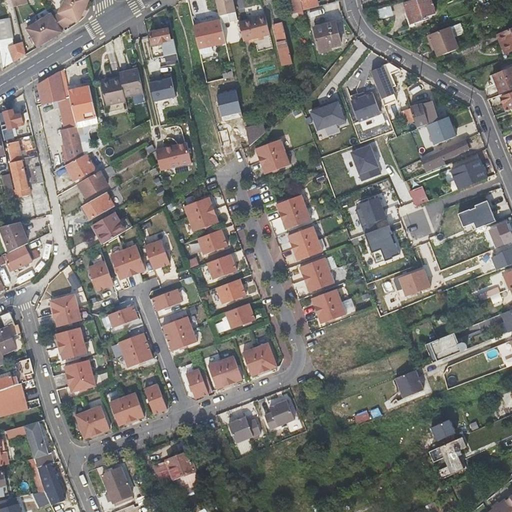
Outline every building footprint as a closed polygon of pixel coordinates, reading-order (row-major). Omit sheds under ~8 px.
[(78,23),(85,9),(65,0),(59,13),(67,26),(75,21),(78,23)] [(65,0),(85,9),(89,0),(65,0)] [(215,0),(220,20),(221,25),(238,21),(236,12),(235,7),(233,0),(215,0)] [(233,0),(235,7),(236,12),(262,6),(260,0),(233,0)] [(278,4),(276,0),(266,0),(267,3),(270,2),(275,19),(281,17),(279,10),(278,4)] [(289,0),(292,12),(298,11),(299,16),(304,15),(302,5),(300,0),(289,0)] [(410,12),(414,23),(429,18),(428,14),(434,12),(430,0),(410,0),(402,3),(406,14),(410,12)] [(284,2),(278,4),(279,10),(286,9),(284,2)] [(378,8),(381,19),(395,16),(393,5),(378,8)] [(57,15),(65,28),(67,26),(59,13),(57,15)] [(25,30),(37,48),(62,33),(60,30),(52,18),(50,14),(25,30)] [(52,18),(60,30),(65,28),(57,15),(52,18)] [(267,16),(241,20),(244,41),(273,37),(271,23),(268,24),(267,16)] [(211,22),(210,21),(210,19),(198,21),(199,26),(193,26),(200,55),(208,54),(207,49),(226,44),(221,25),(220,20),(211,22)] [(22,43),(16,46),(11,50),(5,22),(0,22),(0,51),(3,69),(25,55),(22,43)] [(279,54),(282,53),(289,52),(282,23),(273,25),(279,54)] [(315,29),(317,40),(320,51),(341,47),(336,24),(315,29)] [(439,56),(460,48),(451,26),(430,35),(436,49),(439,56)] [(511,26),(498,32),(500,37),(502,43),(511,39),(511,26)] [(158,44),(158,45),(158,46),(161,45),(165,58),(177,55),(174,39),(171,40),(168,29),(150,34),(152,44),(153,44),(158,44)] [(511,39),(502,43),(506,51),(511,49),(511,39)] [(511,66),(502,70),(492,74),(501,94),(511,89),(511,66)] [(76,122),(70,93),(65,68),(39,84),(43,103),(52,101),(53,109),(60,107),(65,130),(61,131),(68,163),(84,155),(78,127),(76,122)] [(120,80),(123,96),(142,92),(137,69),(118,73),(120,80)] [(389,87),(386,79),(383,70),(373,74),(382,101),(395,96),(391,87),(389,87)] [(157,79),(149,81),(154,102),(176,97),(172,79),(163,81),(158,82),(157,79)] [(106,106),(115,104),(125,102),(123,96),(120,80),(110,82),(101,84),(106,106)] [(91,88),(70,93),(76,122),(97,118),(91,88)] [(349,91),(358,121),(382,114),(376,92),(358,96),(356,89),(349,91)] [(222,119),(244,117),(241,91),(219,93),(222,119)] [(511,93),(502,97),(507,111),(511,108),(511,93)] [(417,129),(418,129),(437,121),(431,101),(410,108),(410,109),(414,122),(417,129)] [(317,132),(348,125),(343,102),(312,109),(317,132)] [(14,127),(18,126),(23,124),(21,114),(15,115),(14,109),(0,112),(0,114),(4,136),(14,134),(12,127),(14,127)] [(414,122),(410,109),(400,113),(404,126),(414,122)] [(78,127),(98,123),(97,118),(76,122),(78,127)] [(263,121),(246,126),(250,143),(266,130),(263,121)] [(284,151),(279,138),(253,148),(258,160),(284,151)] [(437,143),(440,152),(453,146),(449,138),(437,143)] [(440,152),(431,156),(421,160),(427,174),(446,165),(443,159),(469,147),(466,140),(453,146),(440,152)] [(22,161),(22,159),(18,143),(8,144),(12,163),(22,161)] [(186,143),(156,151),(161,171),(191,163),(186,143)] [(362,181),(383,175),(374,144),(353,151),(362,181)] [(91,151),(93,154),(94,157),(103,152),(100,146),(91,151)] [(284,151),(258,160),(263,173),(289,163),(284,151)] [(84,155),(68,163),(65,165),(73,181),(94,169),(86,154),(84,155)] [(22,161),(12,163),(11,163),(16,190),(28,187),(23,166),(29,164),(28,160),(27,160),(26,158),(22,159),(22,161)] [(487,178),(483,168),(480,159),(453,171),(461,189),(487,178)] [(37,184),(40,183),(43,183),(39,166),(33,167),(37,184)] [(99,172),(89,178),(78,184),(86,198),(107,186),(99,172)] [(157,182),(156,182),(155,183),(157,188),(163,185),(160,178),(156,180),(157,182)] [(28,188),(13,191),(15,198),(30,195),(28,188)] [(422,188),(410,193),(416,207),(428,202),(422,188)] [(302,193),(276,203),(281,215),(307,206),(302,193)] [(208,196),(183,207),(188,219),(213,209),(208,196)] [(393,206),(385,208),(383,197),(362,201),(367,224),(395,219),(393,206)] [(84,206),(87,213),(91,219),(105,211),(99,198),(84,206)] [(468,231),(498,220),(491,201),(461,212),(468,231)] [(307,206),(281,215),(286,228),(312,219),(307,206)] [(213,209),(188,219),(194,232),(218,221),(213,209)] [(99,232),(105,243),(132,227),(128,219),(121,223),(115,212),(92,225),(97,233),(99,232)] [(276,219),(271,221),(276,233),(281,231),(276,219)] [(19,222),(9,225),(0,227),(10,253),(25,245),(27,244),(19,222)] [(498,246),(506,243),(511,240),(511,231),(508,222),(491,229),(494,236),(498,246)] [(314,225),(289,234),(294,246),(319,237),(314,225)] [(365,235),(377,264),(402,255),(391,225),(365,235)] [(221,228),(198,238),(204,254),(228,245),(221,228)] [(99,232),(97,233),(103,244),(105,243),(99,232)] [(319,237),(294,246),(299,259),(324,250),(319,237)] [(161,240),(145,246),(154,269),(171,263),(161,240)] [(4,256),(10,270),(32,261),(25,245),(10,253),(4,256)] [(136,245),(124,249),(134,274),(146,270),(136,245)] [(37,247),(31,253),(37,259),(43,253),(37,247)] [(124,249),(111,254),(121,279),(134,274),(124,249)] [(231,253),(207,263),(214,279),(237,269),(231,253)] [(327,256),(301,265),(306,278),(332,268),(327,256)] [(198,257),(189,260),(191,268),(200,265),(198,257)] [(105,260),(89,266),(98,290),(115,284),(105,260)] [(332,268),(306,278),(312,290),(337,281),(332,268)] [(394,280),(401,299),(434,287),(427,268),(394,280)] [(240,278),(217,287),(223,303),(247,294),(240,278)] [(256,291),(251,280),(245,282),(249,294),(256,291)] [(339,287),(314,296),(319,309),(345,300),(339,287)] [(179,288),(153,297),(158,311),(184,301),(179,288)] [(495,295),(494,293),(493,290),(479,296),(481,301),(495,295)] [(76,293),(52,301),(54,307),(52,307),(54,315),(80,307),(76,293)] [(319,309),(324,321),(350,312),(345,300),(319,309)] [(250,302),(226,312),(232,328),(256,319),(250,302)] [(134,305),(109,314),(114,327),(139,318),(134,305)] [(80,307),(54,315),(56,321),(57,321),(59,327),(83,319),(80,307)] [(511,307),(501,312),(509,331),(511,329),(511,307)] [(1,316),(6,328),(15,324),(10,312),(1,316)] [(189,315),(164,325),(168,338),(194,328),(189,315)] [(401,328),(398,321),(396,315),(384,319),(389,332),(401,328)] [(0,348),(1,352),(13,347),(10,338),(21,334),(18,323),(15,324),(6,328),(0,330),(0,348)] [(59,341),(58,341),(59,348),(85,340),(82,327),(57,334),(59,341)] [(194,328),(168,338),(173,350),(198,341),(194,328)] [(430,340),(438,360),(464,349),(465,349),(466,347),(466,346),(466,344),(465,342),(463,341),(461,340),(460,340),(458,336),(456,337),(453,331),(430,340)] [(144,332),(119,341),(124,354),(149,345),(144,332)] [(383,358),(392,355),(401,351),(394,334),(376,342),(383,359),(383,358)] [(85,340),(59,348),(61,355),(62,354),(64,361),(88,353),(85,340)] [(438,360),(430,340),(426,341),(434,362),(438,360)] [(269,342),(257,347),(266,372),(272,370),(272,369),(278,366),(269,342)] [(149,345),(124,354),(129,367),(154,358),(149,345)] [(266,372),(257,347),(243,352),(253,376),(259,374),(259,375),(266,372)] [(401,351),(392,355),(400,375),(411,370),(404,350),(401,351)] [(234,355),(222,360),(231,385),(238,382),(237,381),(244,379),(234,355)] [(0,381),(0,391),(21,382),(28,379),(33,377),(32,373),(34,373),(31,358),(29,359),(16,364),(18,370),(10,373),(12,376),(10,376),(9,374),(1,377),(2,380),(0,381)] [(386,364),(383,358),(383,359),(364,366),(366,371),(386,364)] [(66,373),(68,380),(94,373),(90,359),(65,367),(67,373),(66,373)] [(231,385),(222,360),(209,365),(218,389),(224,386),(224,387),(231,385)] [(200,368),(187,373),(196,398),(209,393),(200,368)] [(419,376),(416,370),(396,378),(404,398),(424,389),(421,382),(419,376)] [(72,393),(97,386),(94,373),(68,380),(69,387),(71,387),(72,393)] [(21,382),(0,391),(0,416),(35,408),(33,399),(25,400),(21,382)] [(168,408),(158,383),(145,388),(154,413),(168,408)] [(138,418),(145,415),(136,392),(123,397),(133,421),(139,419),(138,418)] [(110,402),(119,425),(125,423),(125,424),(133,421),(123,397),(110,402)] [(263,415),(268,430),(294,420),(286,400),(269,406),(270,412),(263,415)] [(103,431),(109,429),(101,405),(89,409),(98,434),(104,432),(103,431)] [(380,407),(371,411),(375,419),(384,415),(380,407)] [(89,409),(75,415),(84,438),(90,436),(90,437),(98,434),(89,409)] [(358,424),(371,419),(368,410),(355,415),(358,424)] [(225,423),(233,443),(259,433),(253,419),(246,422),(243,417),(225,423)] [(440,442),(460,433),(454,418),(433,428),(440,442)] [(33,459),(37,467),(43,481),(51,477),(46,466),(56,461),(52,451),(48,453),(35,421),(20,426),(23,435),(33,459)] [(12,438),(23,435),(20,426),(6,430),(7,434),(11,433),(12,438)] [(427,436),(424,437),(420,439),(426,454),(433,451),(427,436)] [(462,438),(439,448),(451,476),(464,470),(458,457),(462,455),(460,451),(466,448),(462,438)] [(200,469),(191,451),(166,461),(177,489),(200,480),(196,471),(200,469)] [(28,460),(32,470),(37,467),(33,459),(28,460)] [(125,465),(102,474),(114,504),(124,500),(125,503),(134,499),(122,471),(127,469),(125,465)] [(32,470),(41,491),(46,490),(43,481),(37,467),(32,470)] [(144,484),(138,487),(142,496),(137,498),(140,505),(151,501),(148,493),(144,484)] [(46,490),(41,491),(46,504),(52,502),(46,490)] [(511,511),(511,495),(506,500),(505,499),(500,504),(498,502),(491,507),(494,511),(492,511),(511,511)]
